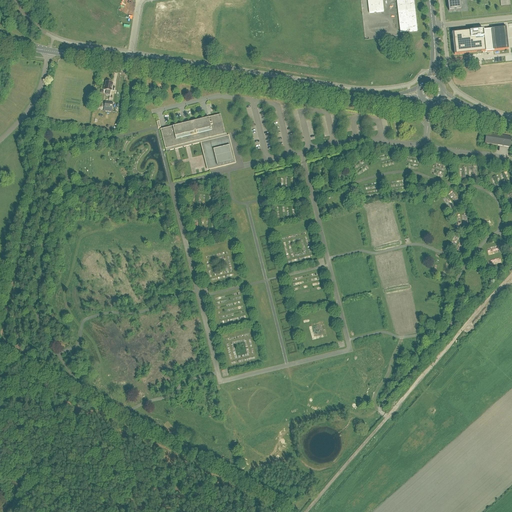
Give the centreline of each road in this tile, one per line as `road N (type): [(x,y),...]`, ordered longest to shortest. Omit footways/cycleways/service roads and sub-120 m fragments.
road 1 (track): [(511,274),(386,417)]
road 2 (unclassified): [(306,92),(128,64)]
road 3 (unclassified): [(128,64),(0,38)]
road 4 (track): [(386,417),(305,511)]
